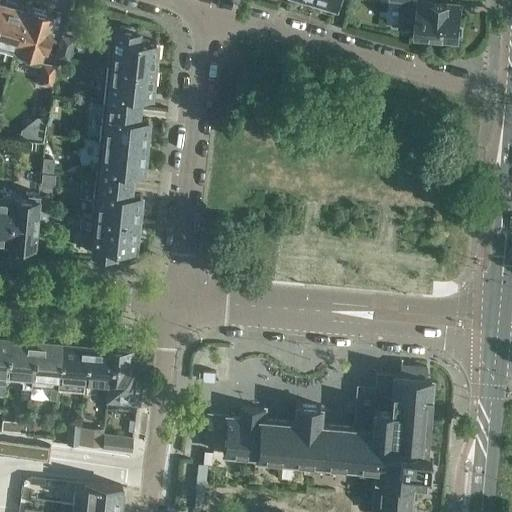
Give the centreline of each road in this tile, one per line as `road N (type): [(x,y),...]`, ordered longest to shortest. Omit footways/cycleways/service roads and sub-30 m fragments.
road 1 (residential): [(497,326),(175,302)]
road 2 (residential): [(511,93),(204,11)]
road 3 (residential): [(175,302),(204,11)]
road 4 (residential): [(148,511),(175,302)]
road 5 (primary): [(497,326),(482,511)]
road 6 (unclassified): [(175,302),(0,287)]
road 7 (primary): [(511,174),(497,326)]
